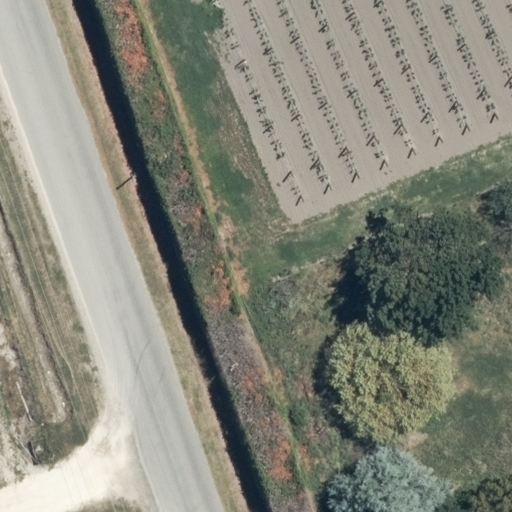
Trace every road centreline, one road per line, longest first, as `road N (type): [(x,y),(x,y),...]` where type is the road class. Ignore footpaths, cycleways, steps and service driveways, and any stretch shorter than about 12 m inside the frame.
road 1 (unclassified): [(165,511),(0,27)]
road 2 (unknown): [(144,448),(0,493)]
